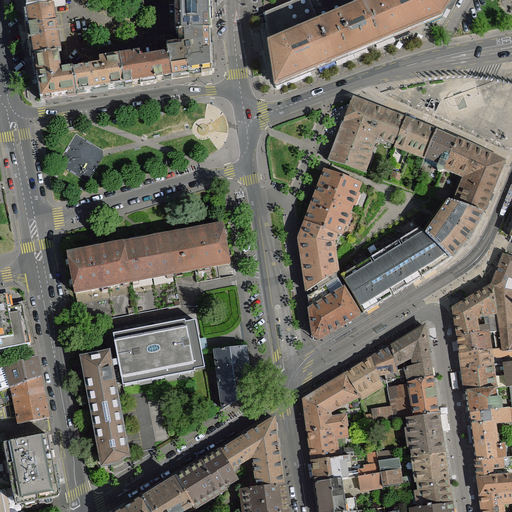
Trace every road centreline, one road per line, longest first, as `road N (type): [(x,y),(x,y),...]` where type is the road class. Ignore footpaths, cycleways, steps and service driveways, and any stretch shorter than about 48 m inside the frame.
road 1 (tertiary): [(511,45),(401,68),(246,117)]
road 2 (residential): [(83,511),(39,271)]
road 3 (residential): [(287,392),(87,511)]
road 4 (tertiary): [(240,91),(10,109)]
road 5 (residential): [(250,166),(287,392)]
road 6 (tertiary): [(32,224),(250,166)]
road 7 (residential): [(287,392),(306,511)]
